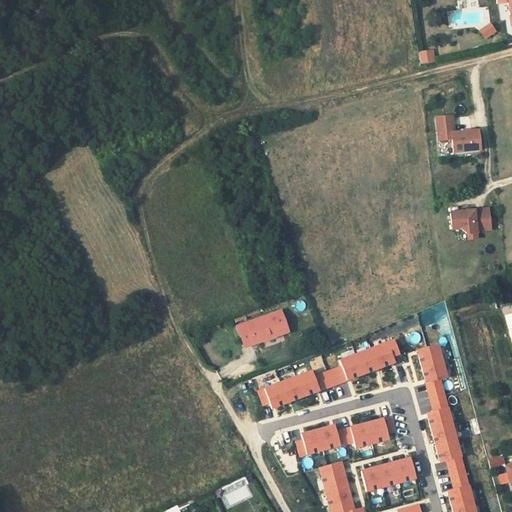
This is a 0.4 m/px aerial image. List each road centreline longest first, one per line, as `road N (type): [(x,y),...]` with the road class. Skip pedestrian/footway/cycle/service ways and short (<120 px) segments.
road 1 (track): [(286,511),(171,319),(137,214),(147,175),(211,120),(136,33),(100,37),(0,78)]
road 2 (residential): [(438,511),(409,402),(385,396),(246,436)]
road 3 (track): [(483,58),(211,120)]
